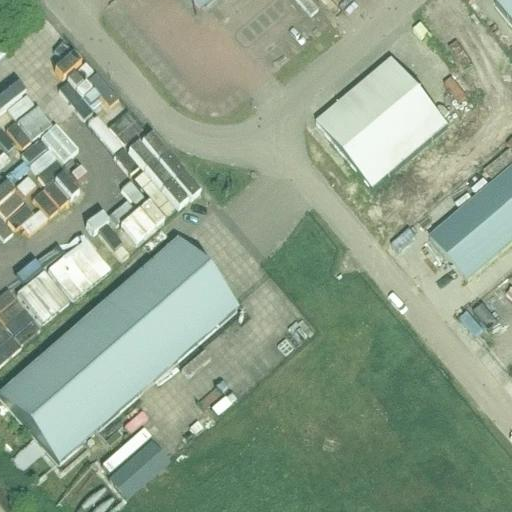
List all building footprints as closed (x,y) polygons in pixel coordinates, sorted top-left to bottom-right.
[(221,0),(193,0),(205,14),(221,0)] [(511,0),(510,0),(496,12),(511,30),(511,0)] [(459,95),(469,87),(436,46),(426,54),(459,95)] [(46,66),(57,82),(76,69),(65,53),(46,66)] [(316,130),(372,196),(447,132),(391,66),(316,130)] [(78,113),(92,130),(107,117),(93,101),(78,113)] [(1,122),(9,140),(19,135),(11,117),(1,122)] [(120,141),(139,130),(132,119),(113,131),(120,141)] [(97,149),(111,133),(101,124),(87,140),(97,149)] [(511,173),(429,243),(467,287),(511,248),(511,173)] [(0,404),(57,471),(236,316),(176,247),(0,399),(0,404)] [(471,297),(452,311),(460,322),(479,308),(471,297)] [(511,315),(506,309),(485,329),(497,341),(511,325),(511,315)] [(0,316),(0,334),(15,323),(7,312),(0,316)] [(24,347),(14,330),(0,338),(0,352),(4,359),(24,347)] [(128,505),(170,465),(147,440),(105,480),(128,505)]
